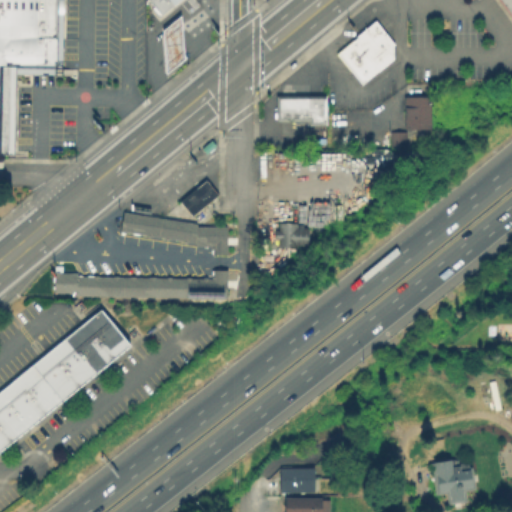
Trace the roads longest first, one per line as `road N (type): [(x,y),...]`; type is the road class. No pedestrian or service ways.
road 1 (motorway): [(511,165),(80,511)]
road 2 (motorway): [(132,511),(511,207)]
road 3 (primary): [(154,141),(0,266)]
